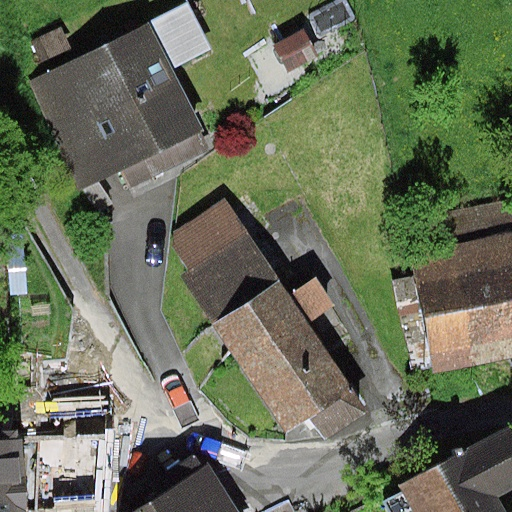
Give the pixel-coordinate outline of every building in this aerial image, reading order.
[(186,5),(146,25),(169,70),(209,49),(186,5)] [(146,25),(27,83),(79,189),(121,169),(130,187),(208,150),(169,70),(146,25)] [(61,30),(32,43),(43,67),(72,54),(61,30)] [(302,31),(274,46),(288,73),(316,58),(302,31)] [(443,247),(409,254),(431,371),(511,355),(511,202),(437,217),(443,247)] [(287,299),(224,203),(166,240),(186,271),(178,276),(281,433),(309,415),(325,440),(364,414),(305,324),(332,307),(315,281),(287,299)] [(15,447),(0,447),(0,511),(107,511),(114,408),(108,380),(46,384),(45,414),(14,415),(15,447)] [(511,437),(509,432),(404,488),(416,511),(496,511),(490,500),(511,488),(511,437)] [(236,511),(206,466),(135,511),(236,511)]
